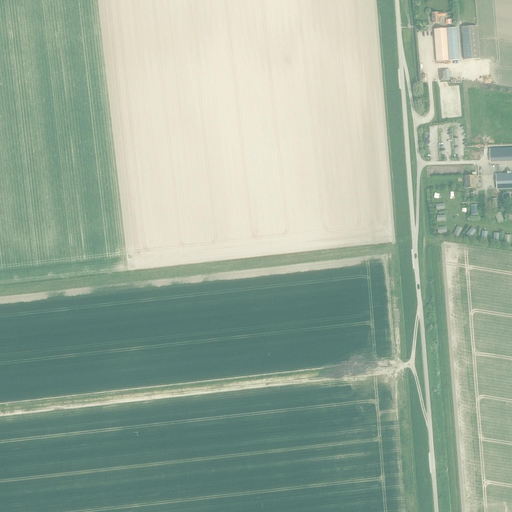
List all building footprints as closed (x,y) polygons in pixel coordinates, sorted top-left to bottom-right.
[(438,13),(431,13),(432,23),(439,23),(438,17),(444,16),(444,12),(438,13)] [(479,59),(477,26),(461,27),(464,60),(479,59)] [(459,60),(457,32),(456,28),(434,29),(436,62),(448,61),(459,60)] [(450,80),(449,69),(439,70),(440,81),(450,80)] [(511,147),(490,149),(490,159),(511,157),(511,147)] [(511,173),(496,175),(497,190),(511,188),(511,173)] [(474,176),(464,176),(465,188),(474,188),(474,176)] [(473,224),(468,230),(472,234),(477,228),(473,224)]
